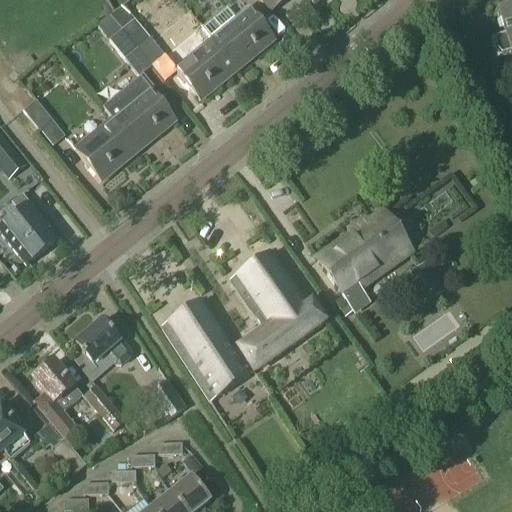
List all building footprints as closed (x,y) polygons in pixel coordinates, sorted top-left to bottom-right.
[(260,0),(271,13),(286,0),(260,0)] [(122,7),(109,18),(151,69),(164,58),(122,7)] [(495,38),(495,45),(497,52),(501,56),(511,52),(511,8),(499,13),(506,35),(495,38)] [(226,9),(203,29),(237,72),(274,42),(248,10),(236,21),(226,9)] [(109,18),(96,28),(109,43),(138,79),(151,69),(109,18)] [(188,59),(174,71),(200,103),(237,72),(203,29),(179,48),(188,59)] [(140,81),(104,111),(112,122),(138,154),(175,123),(152,95),(156,91),(143,76),(138,79),(140,81)] [(36,103),(23,113),(33,126),(39,134),(52,123),(36,103)] [(138,154),(112,122),(75,152),(101,184),(138,154)] [(0,137),(0,170),(9,181),(25,169),(0,137)] [(8,202),(0,208),(0,235),(26,268),(60,241),(30,204),(29,205),(22,197),(11,206),(8,202)] [(359,291),(411,254),(383,214),(316,261),(354,314),(368,304),(359,291)] [(237,351),(254,374),(326,323),(275,252),(230,285),(264,332),(239,349),(237,351)] [(422,311),(448,291),(428,263),(401,281),(422,311)] [(237,351),(239,349),(206,300),(160,331),(209,405),(254,374),(237,351)] [(82,355),(73,363),(87,380),(97,371),(93,367),(105,356),(114,366),(115,367),(122,368),(130,361),(131,354),(129,353),(122,344),(120,345),(102,324),(75,346),(82,355)] [(64,442),(77,432),(63,415),(82,399),(53,364),(32,382),(44,396),(33,406),(50,425),(64,442)] [(370,381),(359,390),(380,419),(387,414),(392,421),(396,418),(370,381)] [(186,411),(168,383),(148,396),(165,425),(186,411)] [(95,390),(83,400),(102,423),(114,413),(95,390)] [(6,403),(0,408),(0,451),(2,454),(10,463),(29,447),(11,425),(19,418),(6,403)] [(64,442),(51,453),(72,479),(86,468),(64,442)] [(157,447),(157,458),(182,457),(182,446),(157,447)] [(154,469),(154,459),(154,458),(130,459),(130,470),(154,469)] [(190,458),(182,464),(195,481),(203,475),(190,458)] [(165,467),(157,473),(162,480),(170,473),(165,467)] [(135,474),(131,474),(111,475),(111,486),(136,485),(135,474)] [(173,493),(187,511),(198,511),(210,504),(191,479),(173,493)] [(108,497),(108,487),(108,486),(83,487),(83,498),(108,497)] [(156,511),(187,511),(173,493),(153,508),(156,511)] [(88,511),(88,502),(85,502),(63,503),(63,511),(88,511)]
